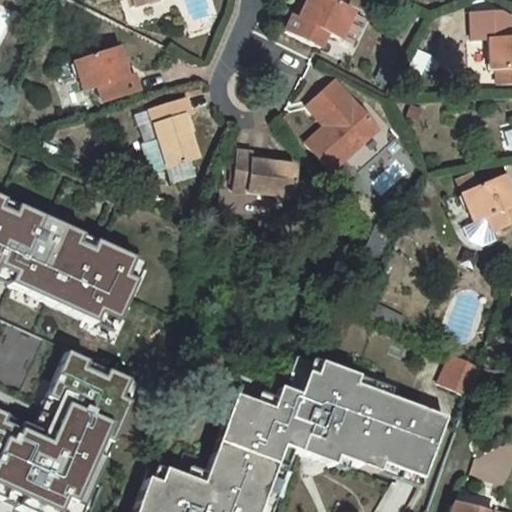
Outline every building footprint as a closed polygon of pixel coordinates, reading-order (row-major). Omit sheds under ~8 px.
[(111,0),(127,0),(131,8),(154,0),(111,0)] [(351,13),(323,0),(306,0),(296,21),(290,17),(283,33),(318,50),(325,35),(338,41),(351,13)] [(511,25),(486,26),(488,72),(495,72),(495,86),(511,85),(511,25)] [(125,80),(116,50),(71,64),(80,94),(94,89),(98,105),(136,93),(131,78),(125,80)] [(376,131),(333,83),(310,104),(327,124),(322,128),(303,145),(329,173),(376,131)] [(183,100),(146,112),(156,140),(141,144),(151,174),(195,160),(186,134),(180,117),(186,115),(188,114),(183,100)] [(327,124),(310,104),(305,109),(322,128),(327,124)] [(192,132),(186,115),(180,117),(186,134),(192,132)] [(250,156),(235,153),(230,192),(291,199),(294,168),(267,165),(249,163),(250,158),(250,156)] [(496,180),(493,173),(479,179),(482,186),(496,180)] [(482,186),(459,196),(472,225),(483,219),(490,235),(501,230),(511,225),(511,201),(502,177),(496,180),(482,186)] [(100,315),(118,323),(137,283),(126,278),(135,260),(96,243),(92,251),(79,245),(83,237),(18,207),(14,215),(1,210),(5,201),(0,199),(0,270),(13,276),(9,285),(96,325),(100,315)] [(1,210),(14,215),(18,207),(5,201),(1,210)] [(511,239),(511,225),(501,230),(506,242),(511,239)] [(79,245),(92,251),(96,243),(83,237),(79,245)] [(126,278),(137,283),(145,265),(135,260),(126,278)] [(0,281),(9,285),(13,276),(0,270),(0,281)] [(100,315),(96,325),(114,333),(118,323),(100,315)] [(120,400),(128,382),(106,372),(103,379),(83,371),(86,363),(65,354),(44,399),(54,404),(41,433),(31,429),(20,424),(17,430),(2,423),(5,417),(0,414),(0,500),(1,501),(4,493),(18,500),(15,508),(24,511),(79,511),(103,460),(96,457),(103,441),(110,444),(129,404),(120,400)] [(477,367),(450,355),(435,385),(466,399),(477,367)] [(106,372),(86,363),(83,371),(103,379),(106,372)] [(310,365),(305,378),(314,381),(319,368),(310,365)] [(420,486),(442,425),(385,404),(353,392),(356,381),(319,368),(314,381),(305,378),(297,399),(277,392),(273,403),(269,413),(252,407),(232,399),(203,476),(199,487),(181,480),(161,472),(156,485),(147,482),(144,481),(132,511),(257,511),(279,453),(289,457),(331,472),(334,464),(347,468),(376,479),(379,471),(420,486)] [(353,392),(385,404),(389,393),(356,381),(353,392)] [(120,400),(129,404),(137,386),(128,382),(120,400)] [(273,403),(256,397),(252,407),(269,413),(273,403)] [(54,404),(44,399),(31,429),(41,433),(54,404)] [(5,417),(2,423),(17,430),(20,424),(5,417)] [(96,457),(103,460),(110,444),(103,441),(96,457)] [(268,511),(289,457),(279,453),(257,511),(268,511)] [(334,464),(331,472),(344,477),(347,468),(334,464)] [(152,469),(147,482),(156,485),(161,472),(152,469)] [(199,487),(203,476),(185,470),(181,480),(199,487)] [(379,471),(376,479),(417,494),(420,486),(379,471)] [(1,501),(15,508),(18,500),(4,493),(1,501)]
